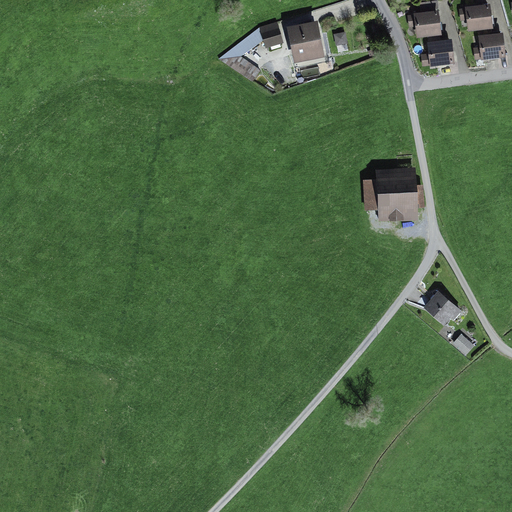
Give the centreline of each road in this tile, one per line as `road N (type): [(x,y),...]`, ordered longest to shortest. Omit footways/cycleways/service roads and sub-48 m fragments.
road 1 (track): [(212,511),(429,253),(408,88)]
road 2 (track): [(432,232),(500,354),(511,358)]
